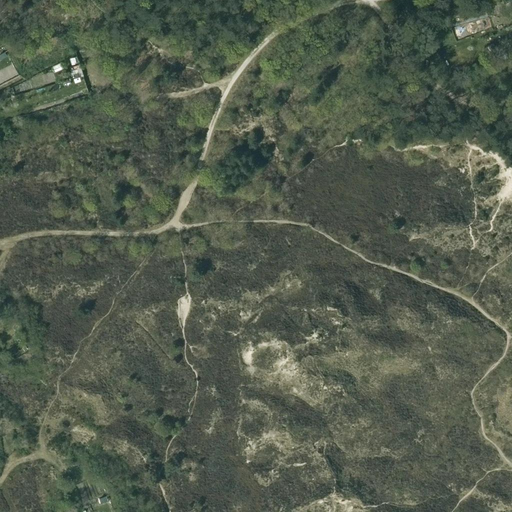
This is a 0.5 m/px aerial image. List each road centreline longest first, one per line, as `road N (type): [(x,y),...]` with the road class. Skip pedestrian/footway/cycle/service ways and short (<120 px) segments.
road 1 (track): [(173,224),(243,65),(297,19),(357,0)]
road 2 (track): [(370,0),(416,74),(457,104),(511,102)]
road 3 (track): [(0,244),(39,234),(133,236),(173,224)]
road 4 (track): [(237,73),(180,95),(88,79)]
